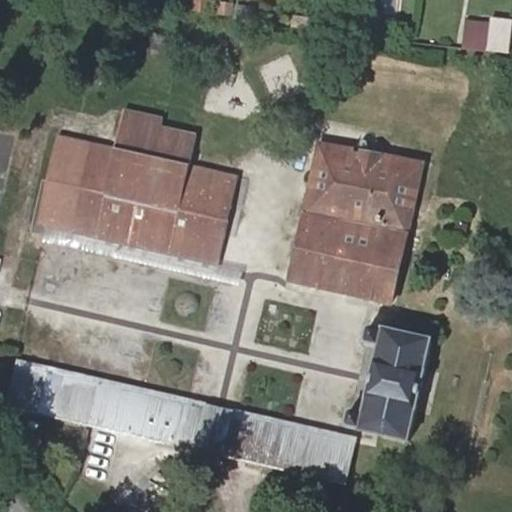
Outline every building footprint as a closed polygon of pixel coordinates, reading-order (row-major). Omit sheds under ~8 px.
[(210,12),(211,0),(193,0),(193,11),(210,12)] [(233,16),(234,3),(222,2),(220,14),(233,16)] [(255,20),(256,9),(237,6),(235,18),(255,20)] [(375,36),(376,27),(322,21),(324,9),(316,8),(313,29),(375,36)] [(511,54),(511,51),(511,21),(490,19),(490,24),(488,42),(487,51),(511,54)] [(488,42),(490,24),(465,21),(463,39),(488,42)] [(463,39),(462,48),(487,51),(488,42),(463,39)] [(74,232),(218,265),(236,178),(190,167),(197,136),(161,128),(163,119),(127,112),(117,149),(93,144),(74,232)] [(74,232),(93,144),(60,137),(41,224),(51,226),(74,232)] [(291,282),(393,304),(424,164),(320,144),(291,282)] [(243,270),(218,265),(74,232),(51,226),(47,243),(239,286),(243,270)] [(369,343),(378,345),(364,412),(354,411),(349,414),(347,421),(351,427),(360,429),(360,431),(411,443),(434,339),(384,328),(384,330),(372,327),(367,332),(366,337),(369,343)] [(20,409),(29,367),(21,365),(11,407),(20,409)] [(202,451),(212,410),(29,367),(20,409),(202,451)] [(219,455),(228,414),(212,410),(202,451),(219,455)] [(352,443),(228,414),(219,455),(341,483),(352,443)] [(359,444),(352,443),(341,483),(350,485),(359,444)]
